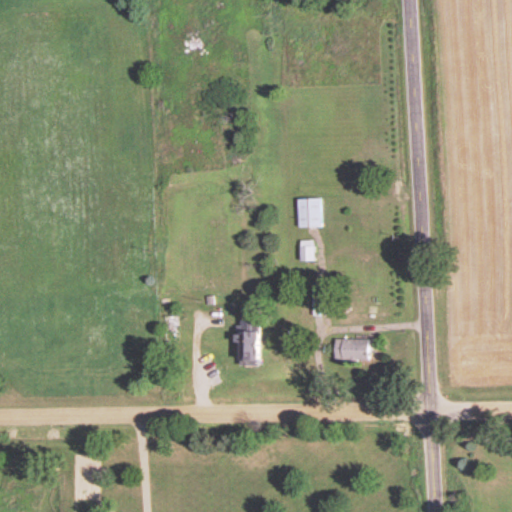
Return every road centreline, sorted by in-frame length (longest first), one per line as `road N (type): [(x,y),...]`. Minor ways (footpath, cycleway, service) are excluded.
road 1 (residential): [(433,511),(410,0)]
road 2 (residential): [(0,413),(511,408)]
